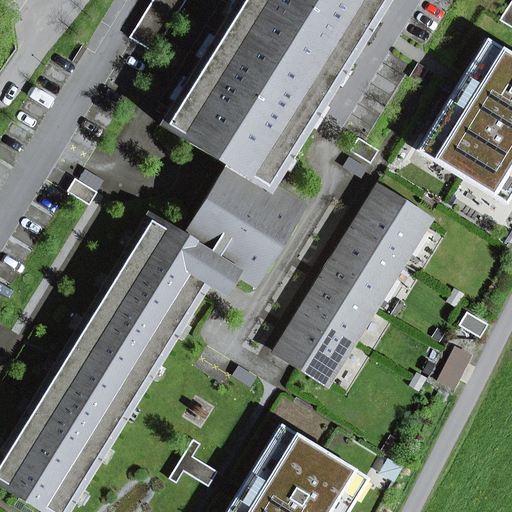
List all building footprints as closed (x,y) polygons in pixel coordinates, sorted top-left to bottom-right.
[(0,458),(0,491),(33,511),(70,511),(205,293),(222,304),(236,282),(253,293),(305,211),(273,191),(280,179),(387,4),(390,0),(233,0),(152,135),(219,176),(179,240),(147,221),(0,458)] [(152,0),(128,38),(152,53),(185,0),(152,0)] [(511,58),(500,51),(484,42),(460,83),(414,156),(431,166),(489,201),(504,211),(511,196),(511,58)] [(349,151),(370,164),(378,151),(357,138),(349,151)] [(74,179),(66,192),(68,193),(89,206),(97,193),(74,179)] [(376,188),(349,232),(400,264),(427,220),(376,188)] [(349,232),(321,276),(373,308),(400,264),(349,232)] [(321,276),(300,311),(351,342),(373,308),(321,276)] [(464,296),(453,290),(449,296),(445,303),(456,310),(464,296)] [(326,384),(351,342),(300,311),(274,353),(326,384)] [(466,313),(458,326),(479,339),(487,325),(466,313)] [(454,348),(437,381),(452,389),(469,356),(454,348)] [(426,380),(416,374),(407,388),(418,394),(426,380)] [(275,453),(267,448),(239,493),(227,511),(344,511),(351,500),(343,495),(356,475),(288,433),(275,453)] [(182,473),(207,488),(217,472),(193,459),(201,446),(192,440),(168,481),(175,485),(182,473)] [(379,474),(393,482),(401,468),(387,460),(379,474)]
